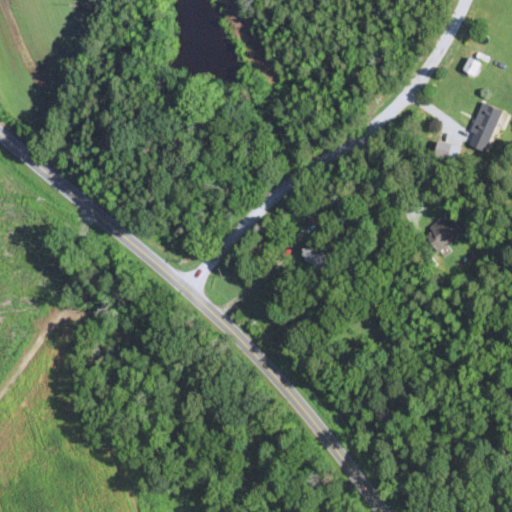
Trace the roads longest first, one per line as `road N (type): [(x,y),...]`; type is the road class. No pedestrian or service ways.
road 1 (residential): [(383,511),(317,426),(189,288),(0,127)]
road 2 (residential): [(189,288),(228,234),(298,171),(363,140),(417,76),(457,0)]
